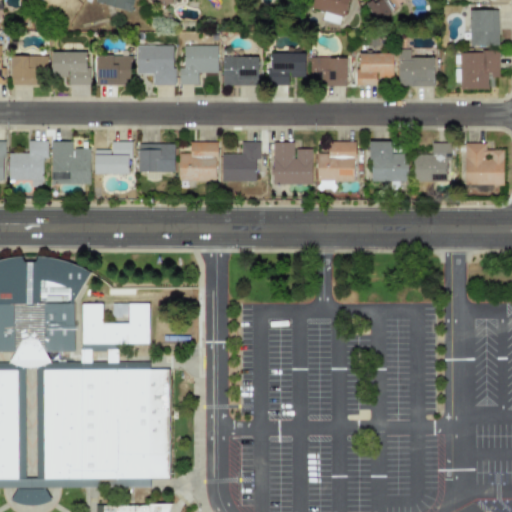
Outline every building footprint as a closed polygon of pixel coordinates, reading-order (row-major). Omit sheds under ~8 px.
[(132,0),(95,0),(95,4),(131,10),(132,0)] [(307,0),(306,7),(322,12),(320,19),(340,24),(346,0),(307,0)] [(367,0),(368,2),(365,3),(374,22),(391,14),(383,0),(367,0)] [(497,45),(496,10),(468,10),(468,46),(497,45)] [(135,74),(151,74),(151,84),(172,85),(173,46),(135,45),(135,74)] [(177,84),(196,85),(196,73),(216,73),(216,46),(182,45),(182,68),(177,68),(177,84)] [(433,58),(409,57),(409,49),(397,49),(396,86),(432,86),(433,58)] [(50,76),(67,76),(67,84),(87,84),(87,51),(50,52),(50,76)] [(497,77),(497,51),(458,51),(459,89),(486,89),(486,77),(497,77)] [(303,73),(304,53),(268,52),(267,85),(286,85),(286,73),(303,73)] [(391,53),(356,53),(356,84),(375,85),(375,77),(391,77),(391,53)] [(130,56),(95,55),(94,85),(130,85),(130,56)] [(10,56),(9,85),(40,85),(40,73),(45,73),(46,56),(10,56)] [(257,57),(221,56),(220,83),(256,84),(257,57)] [(309,85),(344,85),(344,58),(309,57),(309,85)] [(7,153),(7,180),(29,180),(29,185),(41,185),(41,158),(46,158),(46,140),(26,141),(26,153),(7,153)] [(50,141),(49,183),(88,184),(89,149),(70,148),(71,142),(50,141)] [(129,141),(110,141),(110,150),(93,149),(92,173),(129,174),(129,141)] [(188,153),(177,153),(177,181),(215,181),(215,142),(188,141),(188,153)] [(315,181),(353,181),(353,142),(326,141),(326,153),(315,153),(315,181)] [(390,141),(368,141),(369,181),(406,181),(406,153),(391,154),(390,141)] [(221,181),(254,180),(254,158),(259,158),(258,142),(239,142),(239,153),(220,154),(221,181)] [(311,184),(310,149),(292,149),(292,142),(271,143),(272,184),(311,184)] [(445,143),(430,142),(430,154),(413,154),(412,181),(445,181),(445,143)] [(136,171),(172,172),(173,144),(137,143),(136,171)] [(462,184),(501,185),(502,150),(484,149),(484,143),(463,143),(462,184)] [(0,352),(0,259),(2,259),(18,257),(34,257),(50,258),(66,262),(80,268),(88,272),(73,298),(73,352),(0,352)] [(81,304),(100,304),(101,324),(127,323),(127,304),(147,304),(147,343),(81,343),(81,304)] [(42,479),(84,479),(84,370),(42,370),(42,479)] [(91,370),(91,478),(138,478),(138,370),(91,370)] [(143,370),(144,478),(168,478),(167,370),(143,370)] [(0,479),(16,479),(15,371),(0,371),(0,479)]
